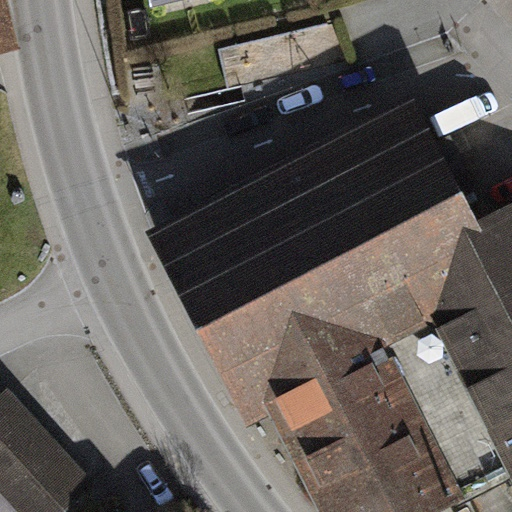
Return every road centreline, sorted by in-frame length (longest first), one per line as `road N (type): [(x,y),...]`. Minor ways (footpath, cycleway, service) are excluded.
road 1 (tertiary): [(119,276),(73,147),(42,0)]
road 2 (tertiary): [(258,511),(183,404),(119,276)]
road 3 (residential): [(119,276),(0,331)]
